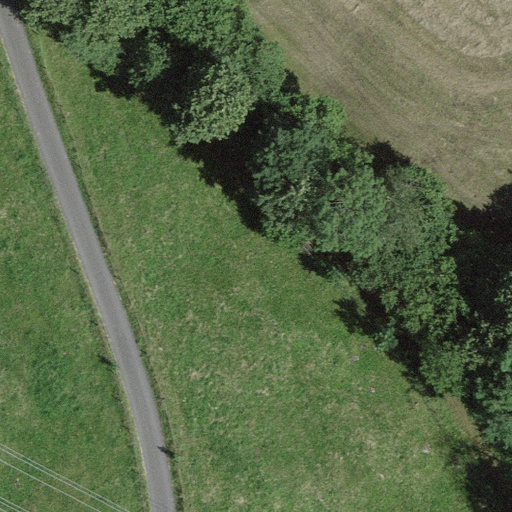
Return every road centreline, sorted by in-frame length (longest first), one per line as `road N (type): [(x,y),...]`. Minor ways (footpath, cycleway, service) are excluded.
road 1 (track): [(66,0),(387,312),(511,491)]
road 2 (residential): [(164,511),(160,468),(1,0)]
